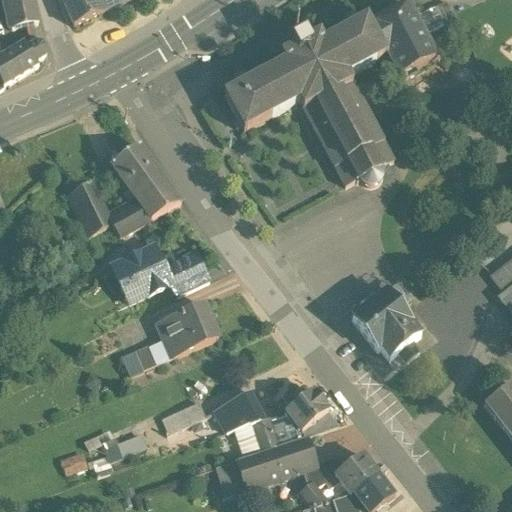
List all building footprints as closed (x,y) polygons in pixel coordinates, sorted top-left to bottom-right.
[(30,0),(3,0),(11,32),(36,26),(30,0)] [(59,0),(72,29),(107,14),(100,0),(59,0)] [(100,0),(107,14),(136,0),(100,0)] [(407,8),(370,28),(386,59),(398,82),(436,62),(423,39),(415,22),(407,8)] [(434,12),(432,13),(441,30),(447,41),(461,34),(452,17),(434,12)] [(432,13),(415,22),(423,39),(441,30),(432,13)] [(367,23),(324,46),(320,39),(281,59),(285,67),(224,99),(244,136),(299,106),(334,171),(329,174),(337,187),(341,185),(345,191),(356,186),(357,187),(360,185),(367,192),(377,191),(382,182),(381,174),(383,173),(382,172),(394,165),(348,80),(386,59),(370,28),(367,23)] [(25,47),(0,62),(0,90),(37,69),(35,66),(38,64),(41,61),(43,58),(44,55),(44,53),(44,51),(43,50),(42,49),(41,48),(38,47),(36,47),(32,47),(30,48),(29,49),(28,51),(25,47)] [(139,152),(111,171),(137,208),(151,226),(180,209),(139,152)] [(109,224),(90,189),(66,202),(88,243),(111,230),(107,225),(109,224)] [(151,226),(137,208),(109,224),(107,225),(111,230),(120,243),(151,226)] [(158,266),(154,257),(155,257),(155,255),(153,256),(152,255),(139,261),(139,260),(124,266),(125,267),(112,273),(128,310),(168,292),(168,293),(176,302),(180,300),(174,288),(203,276),(195,258),(161,274),(159,268),(160,267),(159,265),(158,266)] [(511,264),(491,281),(504,297),(498,302),(511,319),(511,264)] [(203,276),(174,288),(180,300),(208,287),(203,276)] [(403,319),(386,297),(352,324),(378,356),(380,355),(389,366),(398,359),(412,347),(421,341),(412,329),(415,326),(407,316),(403,319)] [(203,310),(162,327),(176,362),(212,347),(206,331),(211,328),(203,310)] [(419,356),(412,347),(398,359),(405,367),(419,356)] [(156,370),(148,352),(135,358),(143,375),(156,370)] [(511,511),(511,390),(510,388),(483,410),(511,447),(511,511)] [(313,395),(286,417),(301,437),(328,416),(329,415),(313,395)] [(265,424),(250,396),(214,416),(226,438),(254,428),(265,424)] [(165,438),(166,440),(206,423),(199,407),(161,423),(167,437),(165,438)] [(328,416),(301,437),(303,442),(305,442),(338,431),(328,416)] [(265,424),(254,428),(262,456),(276,451),(278,451),(269,423),(265,424)] [(99,441),(109,467),(147,452),(141,437),(115,447),(110,436),(99,441)] [(278,451),(276,451),(262,456),(237,465),(247,495),(302,477),(315,472),(314,469),(305,442),(303,442),(278,451)] [(345,472),(336,479),(334,481),(335,482),(339,487),(349,500),(352,498),(377,479),(362,459),(345,472)] [(336,461),(314,469),(315,472),(302,477),(307,492),(312,489),(316,493),(325,488),(326,489),(335,482),(334,481),(336,479),(345,472),(336,461)] [(237,465),(215,472),(225,503),(247,495),(237,465)] [(395,501),(377,479),(352,498),(359,507),(363,511),(385,511),(384,510),(395,501)] [(335,482),(326,489),(330,494),(339,487),(335,482)] [(307,492),(301,497),(312,511),(327,508),(316,493),(312,489),(307,492)] [(352,498),(349,500),(333,506),(337,511),(353,511),(359,507),(352,498)]
